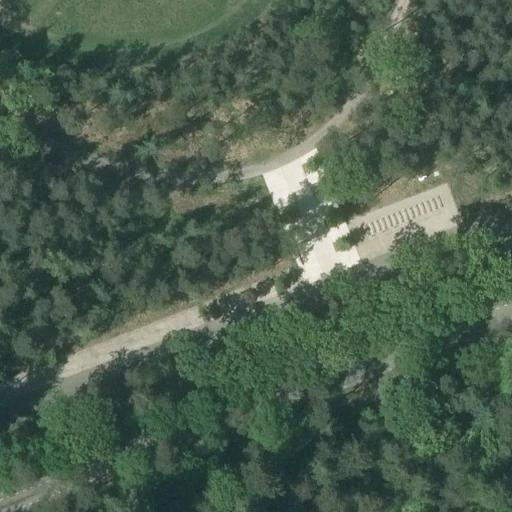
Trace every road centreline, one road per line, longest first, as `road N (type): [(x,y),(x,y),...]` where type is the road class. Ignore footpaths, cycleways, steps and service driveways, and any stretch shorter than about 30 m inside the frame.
road 1 (track): [(399,0),(340,113),(312,143),(269,166),(194,180),(130,171),(57,149),(0,120)]
road 2 (tertiary): [(0,507),(305,389)]
road 3 (tertiary): [(511,310),(305,389)]
road 4 (track): [(511,175),(472,154),(317,139)]
